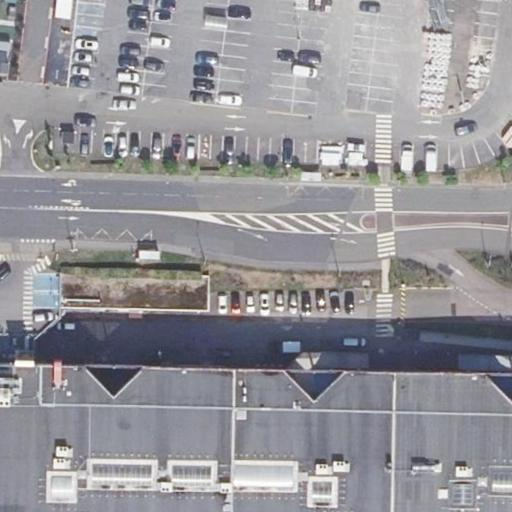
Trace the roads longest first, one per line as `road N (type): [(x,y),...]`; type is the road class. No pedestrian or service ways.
road 1 (tertiary): [(0,224),(158,229),(283,248),(473,239),(511,245)]
road 2 (tertiary): [(511,202),(0,189)]
